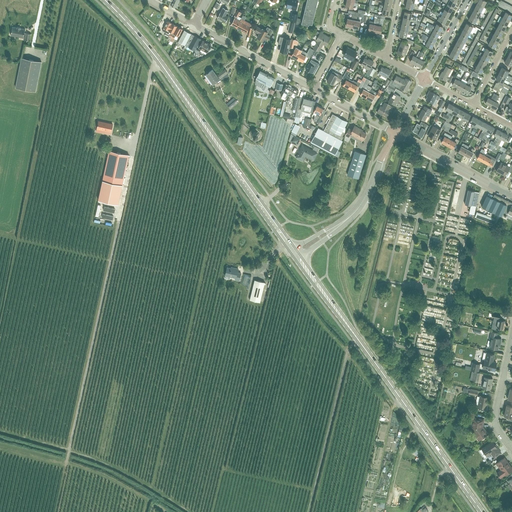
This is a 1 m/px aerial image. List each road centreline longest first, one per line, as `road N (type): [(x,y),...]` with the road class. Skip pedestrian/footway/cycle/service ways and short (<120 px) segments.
road 1 (primary): [(292,250),(158,60),(104,0)]
road 2 (primary): [(481,511),(298,258)]
road 3 (track): [(357,339),(309,511)]
road 4 (residential): [(314,89),(190,22)]
road 5 (tertiary): [(511,195),(395,133)]
